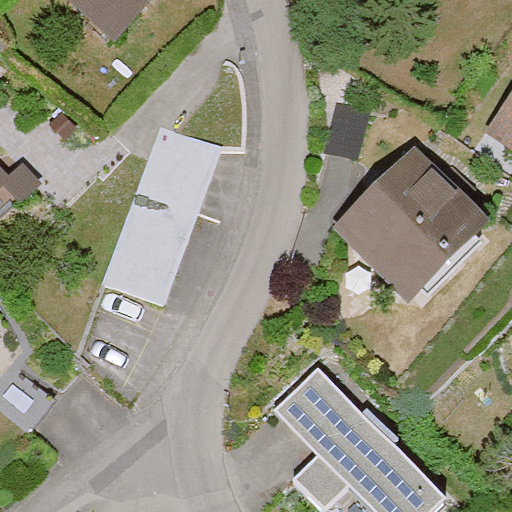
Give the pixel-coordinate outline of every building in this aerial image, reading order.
[(58,0),(112,53),(164,0),(58,0)] [(511,112),(501,128),(511,136),(511,112)] [(236,151),(162,126),(105,292),(179,317),(236,151)] [(343,241),(424,313),(491,238),(410,166),(343,241)] [(337,362),(293,409),(401,511),(469,511),(482,499),(337,362)]
